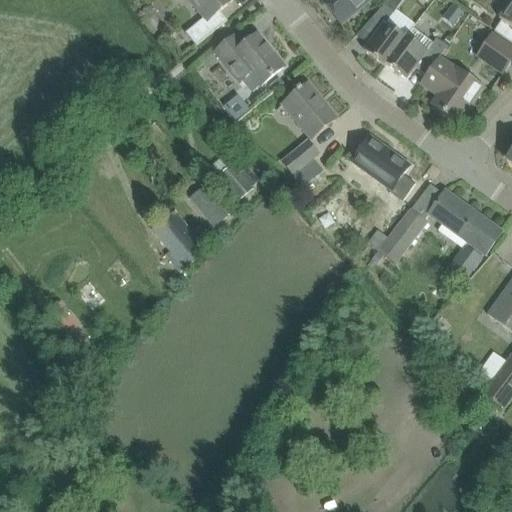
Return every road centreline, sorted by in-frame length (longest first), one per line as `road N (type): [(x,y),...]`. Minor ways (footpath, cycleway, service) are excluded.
road 1 (residential): [(461,166),(357,90),(282,0)]
road 2 (residential): [(171,79),(265,0)]
